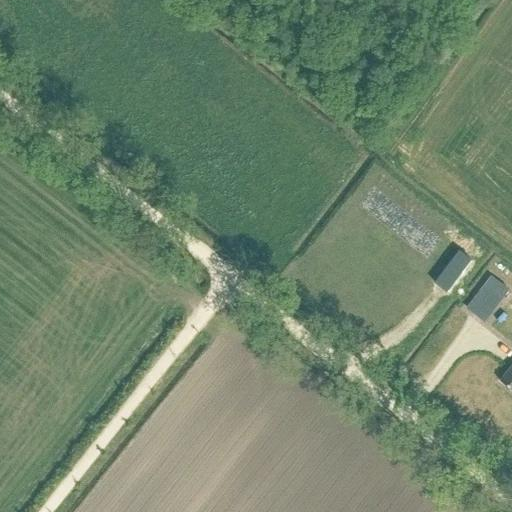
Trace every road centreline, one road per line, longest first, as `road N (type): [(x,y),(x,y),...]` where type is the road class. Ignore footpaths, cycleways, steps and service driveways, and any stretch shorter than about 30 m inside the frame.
road 1 (track): [(511,501),(231,280)]
road 2 (track): [(231,280),(45,511)]
road 3 (track): [(231,280),(0,95)]
